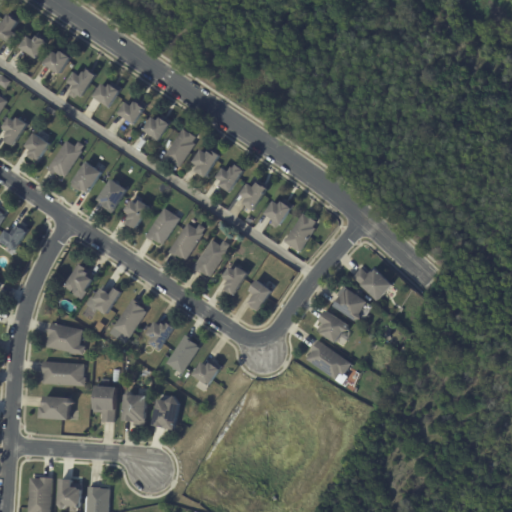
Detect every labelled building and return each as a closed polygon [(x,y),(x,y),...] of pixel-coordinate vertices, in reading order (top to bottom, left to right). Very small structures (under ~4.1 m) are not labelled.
[(16,18),(22,22),(20,25),(18,24),(12,32),(18,36),(11,46),(0,37),(0,29),(9,17),(10,18),(12,15),(16,18)] [(44,34),(51,39),(38,57),(22,46),(29,35),(35,39),(40,31),(44,34)] [(66,49),(74,54),(60,74),(45,63),(54,50),(60,54),(64,48),(66,49)] [(91,70),(97,75),(82,96),(81,94),(77,99),(71,95),(75,90),(73,89),(75,85),(70,81),(76,72),(81,75),(85,70),(86,72),(89,68),(91,70)] [(0,75),(1,74),(11,81),(6,88),(0,84),(0,75)] [(115,84),(122,89),(109,108),(93,97),(102,84),(108,88),(112,82),(115,84)] [(0,96),(8,102),(0,113),(0,96)] [(141,100),(148,105),(134,125),(119,114),(127,103),(132,106),(138,98),(141,100)] [(48,106),(54,110),(51,114),(45,110),(48,106)] [(166,116),(174,121),(161,140),(144,129),(153,117),(159,120),(161,117),(163,118),(165,115),(166,116)] [(26,122),(29,124),(14,146),(6,141),(8,137),(7,136),(9,133),(6,130),(7,129),(5,127),(11,117),(16,121),(19,117),(26,122)] [(196,136),(197,137),(194,143),(196,144),(180,167),(165,157),(184,129),(196,136)] [(48,142),(50,144),(40,159),(42,161),(39,165),(29,158),(32,155),(29,154),(32,151),(26,147),(35,134),(48,142)] [(65,177),(63,175),(62,177),(56,172),(54,175),(47,171),(68,142),(76,147),(79,142),(85,146),(82,151),(83,152),(65,177)] [(212,152),(213,153),(216,150),(222,155),(206,177),(196,170),(200,165),(194,161),(203,149),(209,153),(210,150),(212,152)] [(94,168),(103,173),(90,194),(84,191),(82,193),(72,187),(87,163),(94,168)] [(239,166),(245,171),(231,192),(221,185),(223,182),(217,178),(224,168),(230,172),(233,167),(235,168),(237,165),(239,166)] [(106,211),(103,208),(105,206),(98,201),(112,180),(127,191),(114,211),(115,211),(113,215),(106,211)] [(262,186),(263,186),(264,186),(268,189),(254,210),(244,204),(247,199),(241,195),(249,184),(254,188),(257,182),(262,186)] [(135,229),(127,224),(130,220),(127,219),(131,214),(125,210),(132,201),(137,205),(140,200),(150,207),(135,229)] [(287,200),(295,205),(293,208),(291,207),(280,224),(279,223),(276,228),(271,224),(274,219),(265,213),(273,200),(279,204),(281,200),(285,203),(287,200)] [(174,215),(180,219),(163,245),(153,239),(152,241),(146,237),(165,209),(174,215)] [(313,227),(316,229),(301,252),(284,241),(303,213),(317,222),(313,227)] [(200,224),(207,228),(203,233),(204,233),(187,259),(185,258),(183,261),(170,252),(189,223),(197,229),(200,224)] [(19,226),(24,230),(26,228),(29,230),(15,251),(17,253),(13,258),(8,255),(11,250),(0,241),(0,239),(6,231),(11,235),(18,226),(19,226)] [(210,276),(208,275),(207,278),(192,268),(212,239),(220,245),(224,240),(230,244),(226,250),(227,251),(210,276)] [(87,269),(88,269),(86,272),(90,274),(88,277),(93,281),(85,293),(81,291),(78,296),(66,288),(81,265),(87,269)] [(232,295),(224,289),(227,285),(225,284),(228,279),(222,275),(229,266),(234,270),(237,265),(248,273),(232,295)] [(372,274),(377,268),(394,285),(379,300),(355,277),(364,268),(371,275),(372,274)] [(263,284),(271,290),(258,309),(260,310),(258,312),(251,307),(252,305),(250,304),(251,303),(249,302),(255,293),(249,288),(256,279),(263,284)] [(105,314),(96,308),(99,302),(93,298),(100,287),(109,294),(114,287),(120,291),(105,314)] [(375,306),(367,318),(355,319),(333,305),(339,294),(341,295),(344,290),(345,290),(347,287),(375,306)] [(133,298),(138,302),(137,303),(144,308),(143,309),(145,311),(129,337),(113,327),(132,298),(133,298)] [(348,329),(342,331),(335,341),(318,330),(323,322),(318,319),(325,309),(347,323),(348,329)] [(155,321),(160,325),(162,322),(165,324),(167,321),(174,326),(173,328),(160,347),(159,349),(149,342),(152,337),(146,333),(155,321)] [(48,347),(50,336),(49,336),(52,324),(83,331),(80,346),(86,347),(84,356),(77,355),(76,356),(47,349),(48,347)] [(185,334),(190,336),(189,338),(198,344),(197,345),(199,347),(182,372),(166,362),(185,334)] [(352,364),(344,376),(342,374),(338,380),(308,359),(313,351),(312,350),(318,340),(352,364)] [(218,362),(223,366),(221,369),(219,368),(208,384),(192,373),(201,361),(207,364),(209,361),(213,364),(215,361),(218,362)] [(43,383),(44,374),(42,374),(43,362),(85,365),(84,378),(86,378),(86,387),(43,385),(43,383)] [(112,420),(102,420),(103,411),(92,410),(94,384),(116,385),(114,420),(112,420)] [(138,394),(146,395),(145,424),(134,424),(134,420),(122,419),(123,394),(129,390),(133,394),(138,394)] [(178,404),(174,428),(152,424),(155,405),(151,404),(151,400),(156,401),(157,398),(165,400),(173,394),(178,404)] [(70,411),(69,420),(40,419),(40,408),(43,408),(44,397),(71,399),(74,403),(70,407),(70,411)] [(42,478),(53,479),(50,511),(28,511),(31,479),(41,480),(41,478),(42,478)] [(62,480),(73,480),(72,488),(79,488),(79,490),(82,490),(81,508),(79,508),(79,511),(72,511),(73,507),(68,506),(63,511),(59,506),(61,480),(62,480)] [(90,487),(101,488),(101,489),(111,490),(109,511),(87,511),(89,487),(90,487)]
